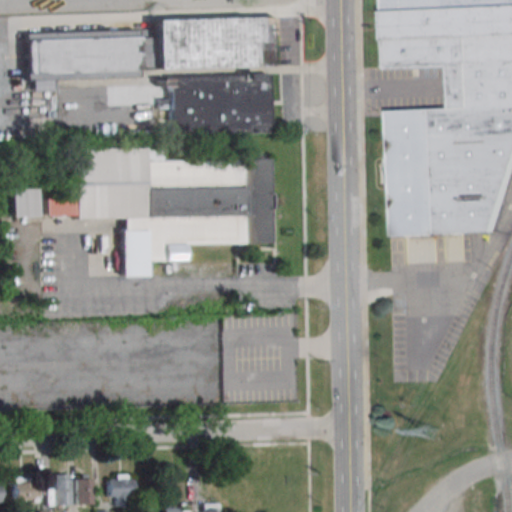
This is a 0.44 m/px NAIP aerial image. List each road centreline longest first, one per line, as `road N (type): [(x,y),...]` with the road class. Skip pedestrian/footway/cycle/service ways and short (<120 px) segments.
road 1 (secondary): [(344,511),(335,0)]
road 2 (residential): [(0,444),(343,433)]
